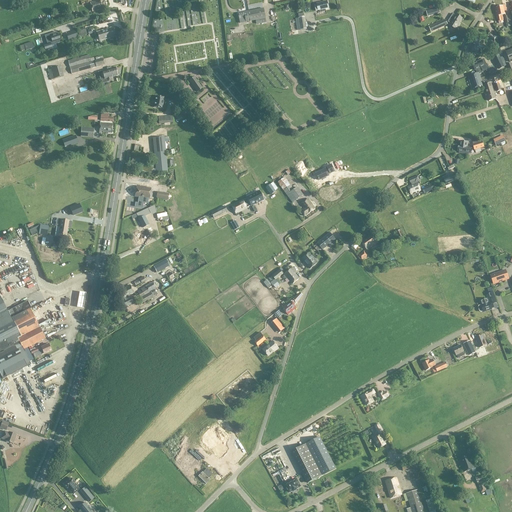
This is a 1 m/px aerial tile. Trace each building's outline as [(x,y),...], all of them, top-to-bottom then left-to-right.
[(95,0),(96,1),(90,3),(92,12),(105,8),(103,0),(95,0)] [(324,9),(329,8),(327,2),(317,4),(317,5),(315,6),(316,11),(318,11),(320,10),(320,11),(321,12),(322,13),(324,12),(324,11),(325,10),(324,9)] [(497,12),(496,12),(498,21),(504,20),(502,15),(505,14),(504,11),(506,10),(505,6),(496,8),(497,12)] [(426,11),(427,15),(427,16),(440,13),(439,8),(426,11)] [(265,18),(263,9),(238,14),(238,17),(244,16),(245,22),(256,20),(257,24),(266,22),(265,18)] [(451,28),(452,29),(454,30),(455,29),(455,30),(457,27),(458,27),(460,24),(460,23),(463,18),(457,14),(455,16),(453,14),(448,22),(451,24),(449,26),(450,26),(450,27),(451,28)] [(296,19),(298,30),(306,29),(304,17),(299,18),(296,19)] [(429,27),(431,32),(447,25),(445,20),(429,27)] [(96,33),(97,34),(95,34),(96,37),(98,37),(99,42),(116,36),(113,27),(96,33)] [(79,37),(87,35),(85,28),(82,29),(83,30),(81,31),(81,29),(78,30),(79,32),(78,32),(79,37)] [(66,34),(68,40),(77,37),(75,32),(66,34)] [(60,40),(58,35),(57,35),(56,33),(47,35),(50,44),(51,46),(60,43),(59,41),(60,40)] [(478,54),(479,54),(479,53),(478,53),(479,49),(485,49),(486,46),(479,45),(480,41),(470,40),(469,53),(478,54)] [(34,48),(32,42),(24,45),(26,51),(34,48)] [(498,54),(493,57),(497,66),(499,65),(500,68),(499,69),(504,67),(498,54)] [(104,65),(103,58),(91,62),(89,55),(68,61),(71,74),(104,65)] [(484,60),(482,61),(481,60),(478,61),(478,62),(472,65),(475,70),(481,68),(482,72),(482,71),(489,69),(487,64),(486,64),(484,60)] [(44,65),(30,69),(34,82),(37,81),(34,84),(35,89),(39,92),(36,92),(37,95),(50,91),(48,87),(50,87),(53,83),(57,82),(60,84),(63,83),(62,80),(64,79),(61,68),(59,67),(44,71),(50,75),(48,77),(51,79),(48,80),(46,73),(37,75),(36,70),(38,69),(39,73),(41,71),(40,70),(44,65)] [(118,75),(118,73),(117,72),(116,71),(117,71),(116,68),(115,68),(111,69),(111,67),(107,68),(107,70),(98,73),(102,84),(107,82),(107,83),(112,81),(111,78),(118,76),(117,75),(118,75)] [(481,82),(481,81),(479,74),(482,72),(483,73),(482,71),(482,72),(481,68),(475,70),(477,74),(468,77),(472,89),(481,86),(480,82),(481,82)] [(189,81),(197,92),(202,89),(194,77),(189,81)] [(485,80),(481,81),(481,82),(480,82),(481,86),(482,90),(486,89),(485,90),(486,90),(487,93),(487,94),(489,101),(496,99),(493,92),(496,91),(497,92),(501,91),(499,84),(495,85),(495,86),(491,88),(490,83),(489,83),(487,77),(485,78),(486,80),(485,80)] [(177,104),(181,101),(176,94),(172,98),(177,104)] [(162,108),(164,98),(164,97),(156,96),(156,97),(154,107),(154,108),(155,108),(162,109),(162,108)] [(191,118),(186,110),(183,113),(187,120),(191,118)] [(113,122),(113,118),(108,118),(108,114),(101,114),(100,121),(113,122)] [(112,133),(113,124),(100,123),(99,133),(101,134),(101,132),(112,133)] [(81,137),(93,138),(94,129),(81,128),(81,137)] [(68,139),(62,141),(65,147),(70,145),(71,146),(78,143),(75,136),(68,139)] [(153,169),(152,172),(156,172),(167,171),(164,137),(153,138),(156,169),(153,169)] [(458,146),(458,147),(457,148),(457,150),(458,150),(458,151),(459,152),(459,153),(468,155),(470,148),(467,147),(468,142),(460,141),(460,146),(458,146)] [(482,142),(477,143),(473,144),(473,145),(474,150),(484,147),(482,142)] [(150,162),(149,167),(144,166),(146,159),(132,156),(132,158),(131,158),(131,162),(131,164),(135,165),(134,165),(142,167),(141,171),(152,173),(152,172),(153,169),(154,162),(150,162)] [(325,169),(316,174),(319,180),(322,179),(323,180),(326,179),(326,177),(329,176),(328,174),(334,172),(332,165),(325,168),(325,169)] [(459,179),(456,172),(443,178),(446,184),(459,179)] [(411,195),(421,191),(417,183),(415,184),(414,182),(415,181),(414,178),(409,180),(411,183),(412,185),(408,187),(411,195)] [(248,192),(254,189),(251,184),(246,187),(248,192)] [(271,195),(276,191),(270,184),(265,188),(271,195)] [(290,185),(284,191),(292,203),(303,195),(298,187),(294,190),(290,185)] [(146,188),(146,187),(142,186),(142,187),(137,186),(135,197),(149,199),(151,189),(146,188)] [(255,193),(247,197),(247,198),(251,206),(263,200),(260,193),(259,191),(255,193)] [(243,200),(231,205),(236,216),(239,215),(238,213),(247,209),(246,208),(251,206),(247,198),(243,200)] [(308,199),(301,204),(304,209),(300,213),(301,215),(303,214),(304,216),(315,209),(308,199)] [(73,215),(82,212),(79,204),(70,208),(73,215)] [(227,212),(224,206),(211,213),(214,218),(227,212)] [(137,214),(139,218),(144,216),(145,216),(151,213),(149,208),(137,214)] [(144,216),(139,218),(138,219),(143,228),(149,225),(145,216),(144,216)] [(56,223),(56,227),(59,227),(68,228),(68,229),(68,228),(70,228),(71,222),(69,222),(69,221),(60,220),(60,224),(56,223)] [(235,221),(231,223),(235,230),(239,228),(235,221)] [(32,236),(39,233),(39,234),(47,236),(49,226),(40,225),(29,230),(32,236)] [(68,228),(59,227),(58,237),(66,238),(68,228)] [(138,233),(133,236),(138,246),(143,243),(143,242),(150,239),(146,230),(138,234),(138,233)] [(318,243),(323,249),(335,239),(330,233),(318,243)] [(367,250),(378,243),(371,234),(361,241),(367,250)] [(362,261),(368,256),(364,251),(358,256),(362,261)] [(310,269),(317,263),(309,253),(302,259),(310,269)] [(166,260),(154,267),(157,273),(169,266),(166,260)] [(272,276),(275,280),(276,280),(283,274),(283,273),(285,272),(281,268),(280,269),(272,276)] [(291,269),(284,275),(292,284),(299,279),(294,273),(296,272),(293,268),(291,269)] [(492,276),(495,284),(500,282),(500,283),(500,282),(502,281),(502,282),(503,282),(502,281),(509,279),(506,270),(496,274),(497,275),(492,276)] [(158,279),(161,284),(169,280),(166,275),(158,279)] [(275,280),(272,276),(269,279),(272,283),(271,283),(273,286),(277,282),(276,280),(275,280)] [(145,287),(137,292),(140,298),(142,297),(150,292),(157,288),(153,282),(145,286),(145,287)] [(130,295),(134,293),(130,285),(117,292),(119,296),(121,300),(125,298),(126,300),(125,300),(127,303),(131,301),(129,298),(128,296),(130,295)] [(86,293),(78,292),(76,307),(83,308),(86,293)] [(142,297),(140,298),(143,303),(145,302),(153,298),(153,296),(150,292),(142,297)] [(302,295),(300,293),(282,308),(288,315),(296,308),(294,306),(296,303),(297,303),(302,295)] [(0,372),(3,379),(31,364),(24,350),(45,339),(30,309),(31,308),(28,301),(8,311),(0,296),(0,372)] [(492,309),(490,303),(488,303),(487,299),(481,301),(482,305),(481,306),(483,312),(492,309)] [(277,319),(273,323),(271,324),(279,333),(285,329),(277,319)] [(480,348),(487,345),(483,335),(475,338),(478,346),(479,346),(480,348)] [(258,346),(266,340),(263,336),(254,342),(258,346)] [(278,349),(273,341),(269,344),(270,345),(263,350),(268,356),(273,352),(274,352),(278,349)] [(469,356),(476,353),(470,341),(463,344),(469,356)] [(30,350),(32,354),(40,351),(42,355),(51,350),(48,344),(41,348),(41,347),(35,349),(35,348),(30,350)] [(464,352),(460,345),(453,349),(456,356),(457,356),(458,358),(465,355),(464,352)] [(426,362),(423,363),(424,363),(422,364),(426,371),(432,368),(432,367),(435,365),(433,360),(429,361),(426,362)] [(448,367),(446,362),(435,367),(437,372),(448,367)] [(374,401),(371,396),(376,393),(374,390),(371,391),(370,391),(361,396),(366,406),(374,401)] [(383,392),(378,394),(382,401),(386,398),(389,396),(387,392),(384,393),(383,392)] [(6,430),(8,424),(2,422),(2,423),(0,422),(0,427),(0,428),(6,430)] [(379,424),(375,426),(377,431),(379,435),(380,435),(383,433),(379,424)] [(6,441),(13,444),(16,435),(9,432),(9,433),(4,431),(2,438),(6,440),(6,441)] [(386,445),(380,435),(379,435),(377,431),(376,432),(375,435),(377,438),(374,439),(379,448),(386,445)] [(218,457),(226,451),(210,432),(203,438),(218,457)] [(319,438),(292,452),(308,483),(335,469),(319,438)] [(459,458),(464,472),(474,468),(469,455),(459,458)] [(408,463),(401,466),(403,471),(410,469),(408,463)] [(197,475),(205,483),(214,474),(206,466),(197,475)] [(475,477),(477,484),(485,481),(482,474),(475,477)] [(67,489),(68,488),(73,494),(79,489),(74,483),(75,482),(72,478),(64,485),(67,489)] [(392,491),(394,497),(402,495),(397,478),(391,479),(394,490),(392,491)] [(297,479),(285,485),(288,493),(293,491),(293,492),(297,490),(296,489),(300,487),(297,479)] [(394,490),(391,479),(385,481),(391,498),(394,497),(392,491),(394,490)] [(478,485),(481,492),(486,491),(484,483),(478,485)] [(94,498),(85,487),(80,491),(89,502),(94,498)] [(424,511),(418,490),(406,494),(411,508),(407,509),(407,511),(424,511)] [(92,511),(85,502),(85,503),(79,508),(78,508),(81,511),(92,511)]
